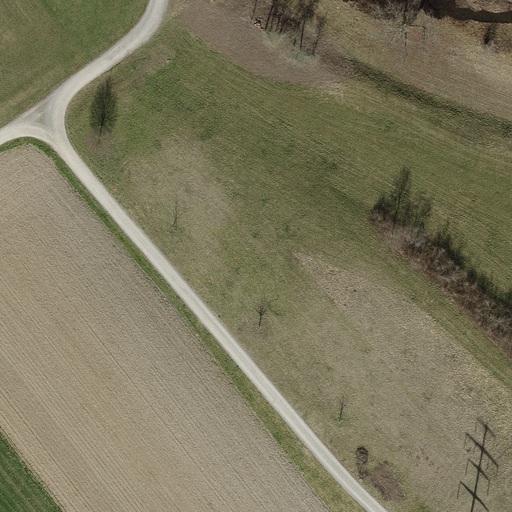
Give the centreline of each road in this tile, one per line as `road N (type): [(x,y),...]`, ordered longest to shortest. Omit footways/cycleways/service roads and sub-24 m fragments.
road 1 (track): [(378,511),(34,114)]
road 2 (track): [(34,114),(139,35),(158,0)]
